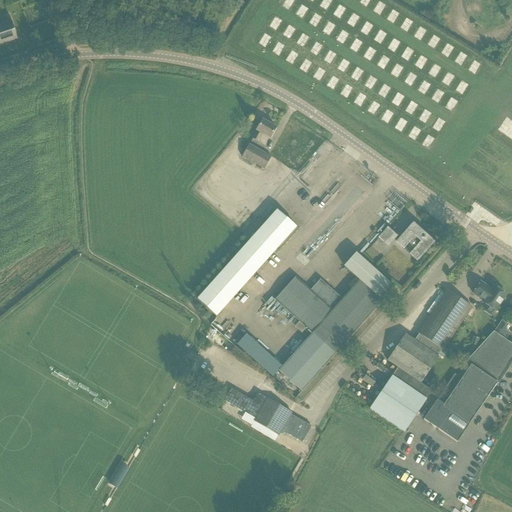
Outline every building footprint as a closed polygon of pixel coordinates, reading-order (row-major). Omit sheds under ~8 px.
[(0,18),(2,25),(0,25),(0,44),(17,39),(9,15),(0,18)] [(262,134),(270,138),(276,128),(262,120),(252,138),(258,142),(262,134)] [(264,170),(266,166),(271,157),(248,145),(241,158),(264,170)] [(216,317),(296,227),(277,210),(197,300),(216,317)] [(415,222),(408,230),(396,242),(404,249),(409,243),(414,248),(409,254),(417,261),(435,240),(415,222)] [(389,228),(379,238),(388,246),(397,235),(389,228)] [(302,391),(394,288),(356,254),(344,268),(359,281),(342,299),(320,280),(310,291),(295,277),(292,275),(271,297),(274,300),(311,334),(282,367),(278,371),(302,391)] [(472,294),(481,299),(484,301),(482,303),(495,311),(501,303),(506,295),(494,286),(491,290),(488,288),(488,287),(480,282),(472,294)] [(369,409),(404,433),(432,392),(420,383),(439,356),(437,355),(441,349),(443,350),(472,308),(447,291),(418,333),(419,334),(415,340),(405,334),(387,361),(397,368),(369,409)] [(502,320),(494,332),(500,336),(505,330),(508,325),(502,320)] [(423,420),(456,443),(511,359),(511,344),(500,336),(494,332),(493,332),(466,362),(471,365),(462,379),(454,374),(423,420)] [(278,371),(282,367),(246,334),(237,344),(273,377),(278,371)] [(174,335),(166,348),(255,399),(259,401),(262,396),(264,393),(270,397),(274,391),(174,335)] [(228,393),(224,401),(255,419),(253,422),(278,436),(279,434),(284,437),(285,433),(293,438),(302,443),(308,432),(311,427),(290,415),(291,413),(265,398),(262,396),(259,401),(255,399),(254,402),(231,389),(228,393)]
